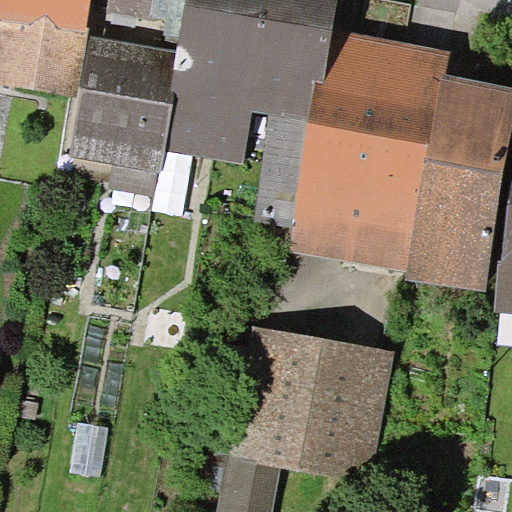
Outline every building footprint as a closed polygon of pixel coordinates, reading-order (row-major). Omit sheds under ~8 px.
[(84,0),(0,0),(0,88),(67,100),(84,0)] [(164,38),(178,40),(185,0),(108,0),(106,12),(167,23),(164,38)] [(185,0),(178,40),(172,77),(159,149),(238,163),(247,110),(306,121),(324,41),(330,0),(185,0)] [(398,55),(324,41),(306,121),(305,124),(269,117),(255,223),(292,230),(288,252),(404,273),(403,278),(481,289),(490,229),(511,112),(511,102),(394,79),(398,55)] [(155,168),(159,149),(172,77),(85,62),(70,153),(112,160),(107,191),(149,198),(154,168),(155,168)] [(511,177),(504,235),(497,300),(511,301),(511,177)] [(260,511),(268,467),(356,483),(379,358),(258,335),(235,461),(229,460),(219,511),(260,511)] [(66,477),(95,481),(104,432),(74,427),(66,477)]
